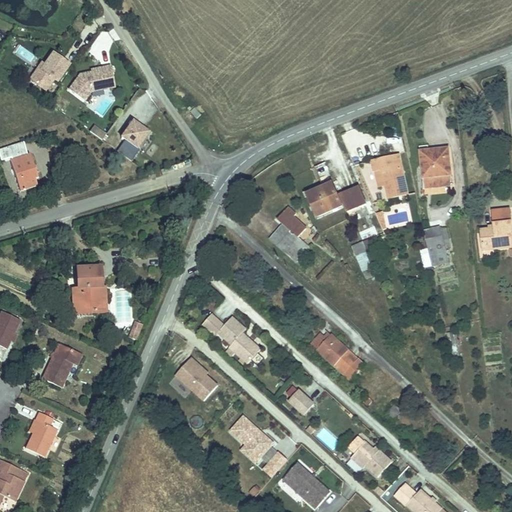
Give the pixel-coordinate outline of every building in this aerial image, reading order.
[(30,65),(36,57),(20,45),(14,53),(30,65)] [(62,84),(74,67),(59,56),(51,67),(50,68),(47,66),(36,82),(51,93),(59,81),(62,84)] [(121,89),(116,68),(107,70),(108,73),(97,75),(85,77),(75,93),(90,104),(97,94),(121,89)] [(144,152),(155,136),(138,124),(127,141),(131,144),(123,155),(137,165),(146,153),(144,152)] [(112,138),(102,131),(98,136),(108,143),(112,138)] [(15,160),(20,176),(25,192),(37,188),(41,188),(37,176),(39,175),(33,155),(31,155),(27,143),(0,150),(0,151),(3,163),(15,160)] [(451,144),(421,147),(424,185),(455,182),(451,144)] [(353,163),(360,162),(357,147),(350,149),(353,163)] [(405,156),(378,162),(381,174),(389,173),(396,203),(415,199),(405,156)] [(312,197),(336,187),(335,185),(309,195),(310,198),(312,197)] [(346,210),(336,187),(312,197),(321,220),(346,210)] [(370,209),(363,192),(344,200),(350,217),(370,209)] [(494,222),(481,224),(484,245),(511,242),(511,204),(492,206),(494,222)] [(315,249),(304,240),(312,230),(299,219),(302,216),(294,210),(283,222),(288,226),(276,241),(303,264),(315,249)] [(429,227),(437,262),(454,259),(447,223),(429,227)] [(366,226),(360,228),(362,234),(367,244),(373,242),(366,226)] [(367,244),(362,234),(358,236),(362,246),(367,244)] [(83,270),(84,289),(84,316),(104,316),(105,289),(105,270),(83,270)] [(5,317),(0,326),(0,349),(9,353),(23,325),(5,317)] [(242,336),(228,323),(221,331),(207,319),(199,328),(211,339),(214,336),(229,348),(226,352),(245,368),(261,352),(257,349),(255,351),(240,338),(242,336)] [(231,321),(228,323),(242,336),(245,333),(231,321)] [(130,336),(137,338),(140,326),(133,324),(130,336)] [(322,334),(312,345),(352,381),(367,364),(334,334),(328,340),(322,334)] [(64,394),(74,374),(69,372),(72,366),(76,368),(80,370),(86,358),(62,347),(45,385),(64,394)] [(207,379),(198,371),(200,369),(193,362),(177,380),(205,405),(219,390),(207,379)] [(208,376),(200,369),(198,371),(207,379),(208,376)] [(300,392),(290,404),(305,417),(315,406),(300,392)] [(394,423),(402,410),(392,405),(385,417),(394,423)] [(42,427),(37,438),(29,452),(48,461),(61,434),(54,431),(57,424),(42,417),(38,425),(42,427)] [(275,447),(263,437),(262,438),(259,436),(260,434),(245,421),(232,435),(248,449),(262,461),(263,460),(273,449),(275,447)] [(34,436),(37,438),(42,427),(38,425),(34,436)] [(323,428),(316,437),(332,450),(339,441),(323,428)] [(366,442),(363,445),(387,466),(392,461),(381,451),(379,453),(366,442)] [(387,466),(363,445),(352,457),(365,469),(367,466),(379,476),(387,466)] [(262,461),(248,449),(243,454),(257,467),(262,461)] [(273,449),(263,460),(268,465),(263,470),(272,478),(287,461),(273,449)] [(0,486),(0,511),(2,511),(7,500),(19,505),(27,486),(20,482),(25,473),(5,464),(0,473),(5,475),(2,483),(0,486)] [(332,496),(299,467),(285,483),(317,511),(332,496)] [(405,489),(399,496),(416,511),(443,511),(444,511),(423,493),(417,499),(405,489)] [(375,493),(382,499),(385,496),(377,490),(375,493)]
